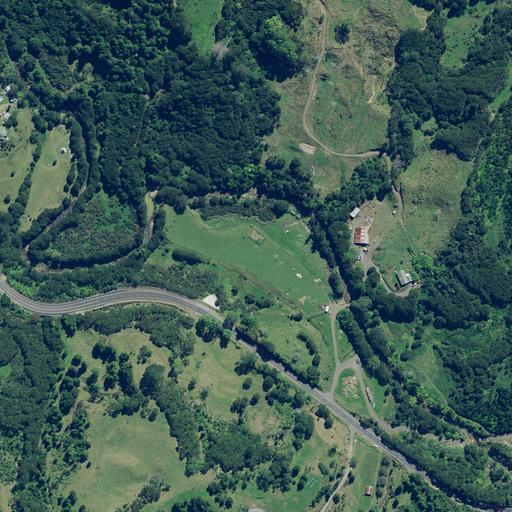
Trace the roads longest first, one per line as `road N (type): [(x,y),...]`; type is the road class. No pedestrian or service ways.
road 1 (primary): [(0,280),(43,304),(129,288),(183,298),(435,480),(479,503),(511,507)]
road 2 (track): [(326,398),(334,307),(358,291),(365,273),(342,227),(394,183),(394,160),(328,151),(302,124),(320,70),(338,49),(318,0)]
